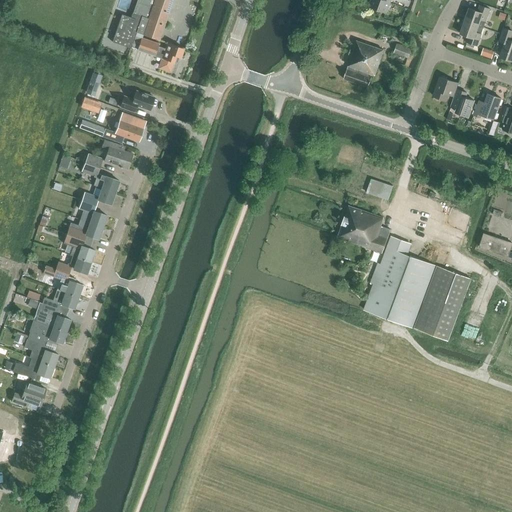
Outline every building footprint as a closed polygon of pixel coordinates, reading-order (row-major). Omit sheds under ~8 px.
[(137,0),(132,18),(122,14),(118,26),(136,32),(159,40),(172,0),(137,0)] [(382,0),(371,0),(369,7),(387,14),(391,3),(382,0)] [(464,21),(479,26),(481,20),(485,21),(486,22),(490,9),(479,6),(477,11),(468,8),(464,21)] [(468,37),(466,42),(477,46),(481,34),(477,32),(479,26),(464,21),(460,34),(468,37)] [(112,42),(131,48),(136,32),(118,26),(112,42)] [(500,57),(511,61),(511,40),(511,37),(511,30),(503,27),(499,42),(504,44),(500,57)] [(137,50),(162,59),(159,68),(170,72),(174,61),(177,62),(178,57),(180,58),(181,57),(184,55),(185,53),(183,49),(184,48),(168,43),(166,47),(141,38),(137,50)] [(351,56),(343,79),(368,87),(372,77),(368,76),(369,74),(375,76),(384,51),(357,41),(353,51),(350,50),(349,55),(351,56)] [(394,53),(408,57),(411,50),(397,45),(394,53)] [(433,96),(447,101),(449,95),(454,97),(458,83),(440,77),(433,96)] [(455,113),(469,118),(474,101),(465,97),(466,92),(457,89),(451,107),(456,109),(455,113)] [(120,107),(134,112),(137,106),(149,110),(154,97),(136,91),(133,100),(124,96),(120,107)] [(474,117),(480,119),(481,116),(494,120),(501,99),(488,94),(485,104),(479,102),(474,117)] [(503,130),(511,133),(511,108),(505,106),(500,121),(505,123),(503,130)] [(108,130),(106,138),(122,144),(124,136),(139,142),(143,129),(145,121),(123,113),(116,132),(108,130)] [(470,125),(476,128),(479,121),(472,119),(470,125)] [(79,129),(102,137),(105,128),(82,120),(79,129)] [(120,167),(121,168),(122,167),(127,169),(133,154),(124,151),(125,146),(104,139),(101,147),(108,149),(104,161),(120,167)] [(84,161),(99,166),(102,158),(87,153),(84,161)] [(96,177),(93,185),(101,188),(115,193),(120,181),(105,176),(97,172),(99,166),(84,161),(81,171),(94,175),(93,176),(96,177)] [(58,172),(66,175),(68,169),(60,166),(58,172)] [(367,193),(388,200),(393,186),(372,179),(367,193)] [(52,189),(60,192),(62,186),(54,183),(52,189)] [(98,199),(111,204),(115,193),(101,188),(97,199),(98,199)] [(96,205),(98,199),(97,199),(98,197),(92,195),(84,192),(81,200),(86,202),(96,205)] [(92,213),(93,211),(94,211),(96,205),(86,202),(81,200),(79,208),(83,210),(86,211),(92,213)] [(381,226),(384,218),(350,206),(338,237),(382,253),(388,238),(391,230),(381,226)] [(89,222),(103,227),(107,215),(94,211),(93,211),(92,213),(89,222)] [(103,227),(89,222),(80,219),(78,225),(70,222),(66,234),(84,240),(86,234),(99,239),(103,227)] [(479,247),(508,256),(511,243),(511,242),(484,233),(479,247)] [(82,246),(84,240),(66,234),(62,242),(72,246),(68,256),(72,258),(73,256),(91,262),(95,250),(82,246)] [(364,310),(407,326),(448,341),(471,279),(434,265),(407,255),(410,246),(390,239),(364,310)] [(73,268),(87,274),(91,262),(73,256),(72,258),(69,266),(71,266),(73,267),(73,268)] [(55,269),(69,274),(71,266),(69,266),(58,262),(55,269)] [(45,265),(43,273),(66,281),(69,274),(55,269),(45,265)] [(58,284),(57,289),(79,297),(83,285),(69,280),(66,287),(58,284)] [(42,303),(60,310),(61,309),(62,304),(74,309),(79,297),(57,289),(53,300),(44,297),(42,303)] [(41,303),(43,296),(34,293),(32,299),(41,303)] [(45,324),(66,331),(71,319),(58,315),(60,310),(42,303),(40,311),(48,314),(45,324)] [(38,321),(33,338),(45,343),(47,338),(62,343),(66,331),(45,324),(38,321)] [(14,341),(22,344),(26,336),(16,333),(14,341)] [(37,352),(35,359),(54,366),(58,354),(44,350),(44,346),(45,345),(27,338),(24,347),(37,352)] [(35,359),(32,358),(29,367),(16,363),(13,371),(43,382),(46,376),(50,378),(54,366),(35,359)] [(11,402),(26,407),(28,401),(40,405),(45,389),(26,382),(22,395),(14,393),(11,402)]
